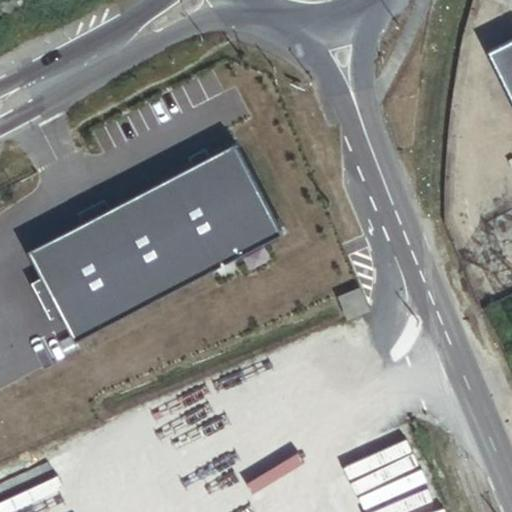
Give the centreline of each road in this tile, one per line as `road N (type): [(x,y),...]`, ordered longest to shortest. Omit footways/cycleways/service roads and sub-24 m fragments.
road 1 (unclassified): [(331,20),(511,503)]
road 2 (secondary): [(197,0),(0,102)]
